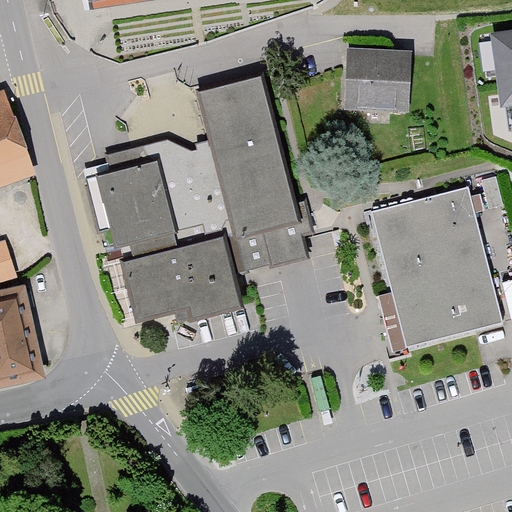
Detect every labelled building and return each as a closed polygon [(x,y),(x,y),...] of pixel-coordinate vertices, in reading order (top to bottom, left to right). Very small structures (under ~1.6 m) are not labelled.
[(511,111),(511,40),(494,42),(501,112),(511,111)] [(407,114),(411,57),(346,53),(342,110),(407,114)] [(261,75),(200,90),(243,269),(304,254),(261,75)] [(0,95),(0,183),(34,171),(6,93),(0,95)] [(224,238),(199,146),(184,150),(162,141),(106,153),(110,178),(96,181),(114,252),(129,249),(132,260),(224,238)] [(368,214),(408,348),(504,324),(469,190),(368,214)] [(132,260),(122,263),(135,317),(176,307),(179,319),(241,303),(224,238),(132,260)] [(0,287),(17,282),(7,244),(0,245),(0,287)] [(25,290),(0,295),(0,392),(45,383),(25,290)] [(221,400),(209,404),(217,423),(228,419),(221,400)]
